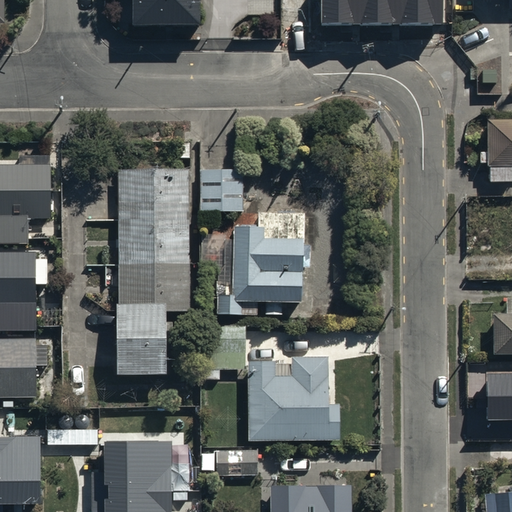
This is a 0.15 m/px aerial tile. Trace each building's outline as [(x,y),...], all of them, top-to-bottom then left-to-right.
[(202,0),(132,0),(133,24),(203,23),(202,0)] [(247,0),(248,9),(274,9),(273,0),(247,0)] [(282,0),(283,8),(312,9),(311,0),(282,0)] [(321,0),(322,26),(443,26),(442,0),(321,0)] [(488,166),(488,181),(511,181),(511,180),(511,118),(485,118),(485,151),(479,151),(479,161),(485,161),(485,165),(488,166)] [(0,244),(30,244),(30,219),(51,219),(50,155),(19,156),(19,163),(0,163),(0,244)] [(113,303),(115,375),(162,375),(162,310),(189,310),(189,168),(116,168),(116,303),(113,303)] [(242,169),(199,169),(199,212),(242,212),(242,169)] [(511,198),(498,198),(498,254),(506,254),(506,272),(511,272),(511,198)] [(199,284),(216,284),(215,315),(256,316),(256,302),(300,302),(300,267),(308,268),(308,244),(302,244),(302,213),(256,212),(256,225),(231,225),(231,233),(200,232),(199,284)] [(0,330),(36,330),(36,285),(47,285),(47,257),(35,257),(35,252),(0,252),(0,330)] [(490,312),(491,354),(511,353),(511,296),(504,297),(504,312),(490,312)] [(219,379),(219,369),(243,368),(243,322),(202,323),(202,354),(209,354),(209,368),(202,368),(202,379),(219,379)] [(0,396),(36,396),(36,365),(47,365),(46,344),(37,344),(37,338),(0,338),(0,396)] [(273,360),(246,361),(247,441),(338,440),(337,403),(330,403),(330,395),(326,395),(326,356),(289,357),(290,364),(273,364),(273,360)] [(511,370),(482,371),(482,433),(511,432),(511,370)] [(98,429),(48,429),(48,444),(98,444),(98,429)] [(41,436),(0,435),(0,502),(42,502),(41,436)] [(172,511),(171,440),(104,441),(104,511),(172,511)] [(215,449),(215,475),(258,475),(258,448),(215,449)] [(511,511),(511,490),(484,493),(484,511),(511,511)] [(270,495),(270,511),(353,511),(353,494),(270,495)]
